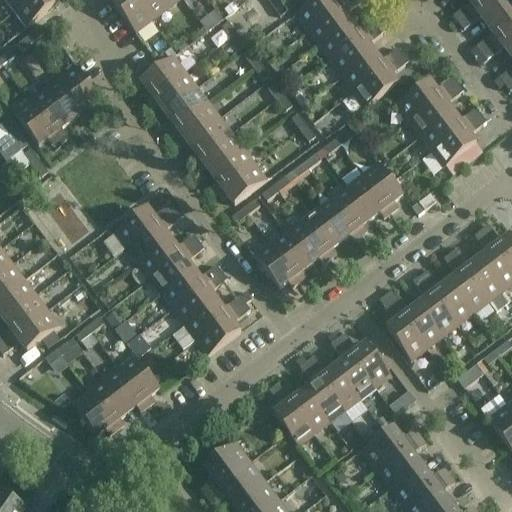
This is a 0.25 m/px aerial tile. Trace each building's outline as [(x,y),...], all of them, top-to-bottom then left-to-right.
[(3,0),(14,16),(35,0),(3,0)] [(35,0),(14,16),(27,31),(59,7),(53,0),(35,0)] [(152,26),(132,0),(117,0),(111,5),(136,38),(152,26)] [(132,0),(152,26),(167,14),(156,0),(132,0)] [(182,2),(180,0),(156,0),(167,14),(182,2)] [(249,0),(241,5),(251,24),(279,9),(274,0),(249,0)] [(299,6),(294,0),(293,0),(283,9),(288,15),(299,6)] [(320,0),(295,20),(307,36),(354,0),(339,0),(334,4),(330,0),(320,0)] [(362,5),(357,0),(354,0),(307,36),(318,51),(351,27),(345,18),(362,5)] [(465,0),(470,7),(453,20),(458,27),(494,0),(465,0)] [(511,10),(511,0),(494,0),(458,27),(464,34),(481,21),(487,29),(511,10)] [(511,34),(511,10),(487,29),(494,38),(476,51),(481,58),(511,34)] [(357,35),(351,27),(318,51),(330,66),(380,29),(374,22),(357,35)] [(237,38),(228,26),(222,31),(231,43),(237,38)] [(385,36),(380,29),(330,66),(341,82),(374,57),(368,49),(385,36)] [(45,38),(40,31),(28,40),(33,47),(45,38)] [(511,58),(511,34),(481,58),(487,65),(504,52),(510,60),(511,58)] [(246,50),(237,38),(231,43),(240,55),(246,50)] [(33,47),(28,40),(16,49),(21,56),(33,47)] [(412,43),(404,53),(417,62),(425,52),(412,43)] [(380,66),(374,57),(341,82),(353,97),(403,60),(398,52),(380,66)] [(14,61),(9,54),(0,61),(0,66),(2,70),(14,61)] [(260,69),(252,57),(245,62),(254,73),(260,69)] [(511,82),(511,58),(510,60),(511,62),(511,71),(499,81),(505,88),(511,82)] [(408,67),(403,60),(353,97),(365,113),(398,89),(391,80),(408,67)] [(174,61),(165,67),(141,85),(148,94),(143,98),(148,105),(186,77),(174,61)] [(269,80),(260,69),(254,73),(263,85),(269,80)] [(101,103),(76,70),(60,82),(89,120),(96,115),(92,109),(101,103)] [(197,92),(186,77),(148,105),(153,112),(158,108),(165,117),(197,92)] [(89,120),(60,82),(45,94),(69,127),(78,120),(82,126),(89,120)] [(458,89),(453,82),(436,95),(429,86),(396,110),(397,111),(399,110),(410,125),(458,89)] [(283,99),(275,87),(268,92),(277,104),(283,99)] [(464,96),(458,89),(410,125),(422,140),(453,117),(446,109),(464,96)] [(209,107),(197,92),(165,117),(171,125),(166,129),(171,136),(209,107)] [(69,127),(45,94),(30,106),(58,143),(65,138),(61,133),(69,127)] [(292,111),(283,99),(277,104),(286,116),(292,111)] [(58,143),(30,106),(14,118),(38,150),(47,143),(51,149),(58,143)] [(220,123),(209,107),(171,136),(176,143),(182,139),(188,147),(220,123)] [(481,119),(476,112),(459,125),(453,117),(422,140),(433,155),(481,119)] [(307,130),(298,118),(291,123),(300,135),(307,130)] [(487,126),(481,119),(433,155),(445,171),(443,172),(443,173),(476,148),(469,139),(487,126)] [(16,134),(7,123),(1,128),(10,139),(16,134)] [(232,138),(220,123),(188,147),(194,155),(189,160),(194,166),(232,138)] [(315,142),(307,130),(300,135),(309,146),(315,142)] [(25,146),(16,134),(10,139),(19,151),(25,146)] [(352,141),(347,135),(335,144),(340,150),(352,141)] [(244,153),(232,138),(194,166),(199,174),(205,170),(211,178),(244,153)] [(340,150),(335,144),(324,153),(328,159),(340,150)] [(24,158),(30,166),(33,170),(39,165),(31,153),(24,158)] [(255,169),(244,153),(211,178),(217,186),(212,190),(217,197),(255,169)] [(321,164),(316,158),(305,167),(309,173),(321,164)] [(48,177),(39,165),(33,170),(42,181),(48,177)] [(309,173),(305,167),(293,176),(298,182),(309,173)] [(378,167),(362,179),(391,217),(398,212),(394,206),(403,199),(378,167)] [(267,185),(255,169),(217,197),(223,204),(228,200),(235,209),(267,185)] [(391,217),(362,179),(347,191),(372,223),(380,217),(384,222),(391,217)] [(290,188),(286,181),(274,190),(279,197),(290,188)] [(279,197),(274,190),(262,199),(267,205),(279,197)] [(372,223),(347,191),(332,202),(360,240),(367,235),(363,229),(372,223)] [(436,206),(430,198),(419,207),(425,215),(436,206)] [(360,240),(332,202),(316,214),(341,246),(349,240),(353,245),(360,240)] [(255,204),(248,210),(243,213),(248,220),(260,211),(255,204)] [(114,238),(126,254),(176,216),(171,209),(153,222),(146,213),(114,238)] [(248,220),(243,213),(232,222),(236,228),(248,220)] [(341,246),(316,214),(301,225),(329,263),(337,258),(333,252),(341,246)] [(181,223),(176,216),(126,254),(137,269),(170,244),(164,236),(181,223)] [(329,263),(301,225),(286,237),(310,269),(318,263),(322,269),(329,263)] [(502,247),(489,229),(482,234),(511,275),(511,241),(511,240),(502,247)] [(511,289),(511,275),(482,234),(474,240),(488,257),(479,263),(504,296),(511,289)] [(310,269),(286,237),(270,249),(299,286),(306,281),(302,276),(310,269)] [(176,252),(170,244),(137,269),(149,284),(199,246),(194,239),(176,252)] [(204,253),(199,246),(149,284),(161,299),(193,275),(187,267),(204,253)] [(299,286),(270,249),(254,261),(279,293),(288,286),(292,292),(299,286)] [(471,270),(458,252),(451,258),(488,307),(504,296),(479,263),(471,270)] [(0,278),(13,269),(2,254),(0,254),(0,278)] [(488,307),(451,258),(444,263),(457,280),(449,287),(473,319),(488,307)] [(0,302),(25,284),(13,269),(0,278),(0,302)] [(199,283),(193,275),(161,299),(172,315),(222,277),(217,270),(199,283)] [(427,275),(420,281),(458,331),(473,319),(449,287),(440,293),(427,275)] [(227,284),(222,277),(172,315),(184,330),(216,305),(210,297),(227,284)] [(458,331),(420,281),(413,286),(426,304),(418,310),(443,342),(458,331)] [(36,300),(25,284),(0,302),(0,319),(4,324),(36,300)] [(397,299),(390,304),(427,354),(443,342),(418,310),(410,316),(397,299)] [(0,350),(48,315),(36,300),(4,324),(10,332),(0,339),(0,350)] [(223,314),(216,305),(184,330),(195,345),(245,307),(240,300),(223,314)] [(427,354),(390,304),(382,309),(396,327),(387,333),(411,366),(427,354)] [(250,314),(245,307),(195,345),(207,361),(240,337),(233,328),(250,314)] [(60,331),(48,315),(0,350),(0,355),(3,360),(20,347),(27,356),(60,331)] [(104,329),(99,322),(87,331),(92,338),(104,329)] [(92,338),(87,331),(76,340),(80,347),(92,338)] [(344,338),(337,343),(375,393),(391,381),(366,348),(357,355),(344,338)] [(375,393),(337,343),(330,348),(343,366),(335,372),(360,405),(375,393)] [(511,351),(508,345),(496,354),(500,360),(511,351)] [(73,352),(68,346),(57,354),(61,361),(73,352)] [(61,361),(57,354),(45,363),(50,370),(61,361)] [(500,360),(496,354),(484,363),(488,369),(500,360)] [(135,361),(119,373),(147,411),(154,406),(150,401),(159,394),(135,361)] [(314,361),(307,366),(345,416),(360,405),(335,372),(327,378),(314,361)] [(345,416),(307,366),(300,372),(313,389),(305,395),(329,428),(345,416)] [(476,369),(457,384),(464,393),(484,378),(476,369)] [(147,411),(119,373),(103,385),(128,417),(136,411),(140,416),(147,411)] [(283,384),(276,389),(314,439),(329,428),(305,395),(297,401),(283,384)] [(128,417),(103,385),(88,396),(117,434),(124,429),(120,424),(128,417)] [(314,439),(276,389),(269,395),(283,412),(274,419),(286,435),(298,451),(314,439)] [(117,434),(88,396),(72,408),(97,441),(105,434),(110,440),(117,434)] [(511,414),(507,408),(486,423),(511,457),(511,456),(511,414)] [(361,456),(375,475),(420,441),(415,435),(402,445),(392,432),(361,456)] [(426,449),(420,441),(375,475),(390,494),(421,471),(413,459),(426,449)] [(286,464),(298,457),(291,445),(279,453),(286,464)] [(251,466),(237,447),(204,471),(214,484),(200,494),(205,501),(251,466)] [(265,485),(251,466),(205,501),(211,508),(224,498),(233,509),(265,485)] [(431,483),(421,471),(390,494),(402,511),(405,511),(449,479),(444,473),(431,483)] [(455,487),(449,479),(405,511),(445,511),(450,508),(441,497),(455,487)] [(270,511),(280,505),(265,485),(233,509),(234,511),(270,511)] [(0,511),(13,511),(0,502),(0,511)]
